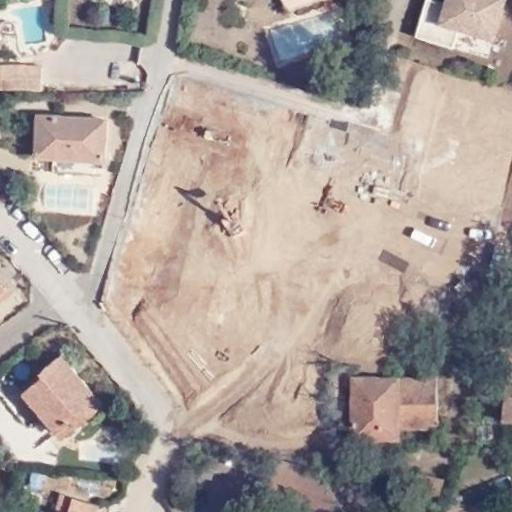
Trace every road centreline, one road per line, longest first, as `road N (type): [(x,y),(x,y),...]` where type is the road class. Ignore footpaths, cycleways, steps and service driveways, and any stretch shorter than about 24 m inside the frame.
road 1 (residential): [(161,60),(385,122),(405,62)]
road 2 (residential): [(161,60),(104,296),(89,322)]
road 3 (residential): [(89,322),(156,396),(161,446),(145,511)]
road 4 (residential): [(0,207),(89,322)]
